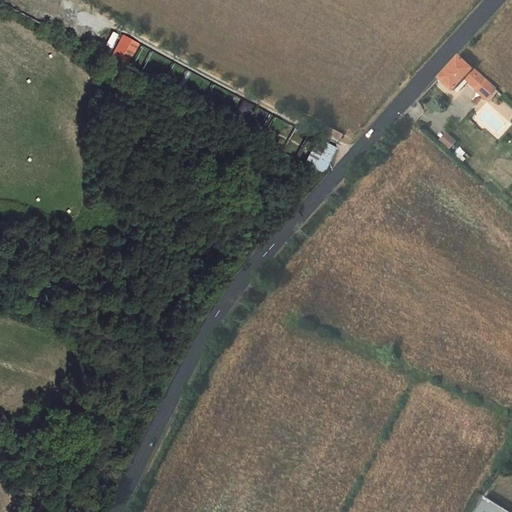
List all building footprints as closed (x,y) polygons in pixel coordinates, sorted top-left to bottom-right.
[(124,68),(137,43),(123,36),(110,60),(124,68)] [(478,90),(486,80),(459,56),(439,78),(453,91),(466,77),(471,82),(470,83),(478,90)] [(478,90),(477,91),(486,99),(495,89),(486,80),(478,90)] [(498,91),(495,89),(486,99),(489,101),(498,91)] [(344,135),(328,126),(325,131),(341,140),(344,135)] [(447,133),(440,141),(450,149),(456,142),(447,133)] [(335,150),(320,141),(307,166),(322,175),(335,150)] [(480,511),(508,511),(487,500),(480,511)]
